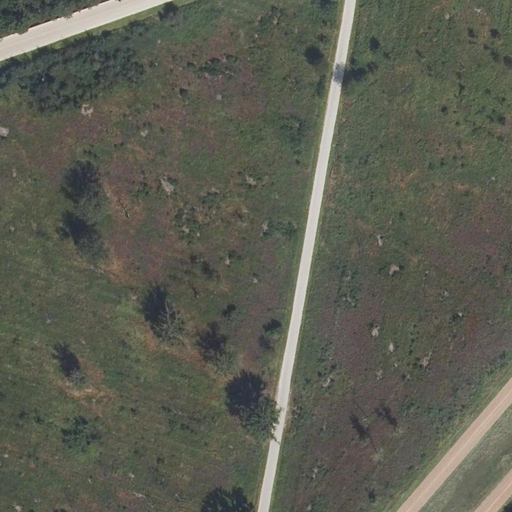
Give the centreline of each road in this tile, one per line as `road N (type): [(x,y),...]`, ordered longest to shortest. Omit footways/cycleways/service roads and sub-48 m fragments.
road 1 (track): [(346,0),(260,511)]
road 2 (track): [(0,54),(155,0)]
road 3 (track): [(407,511),(511,391)]
